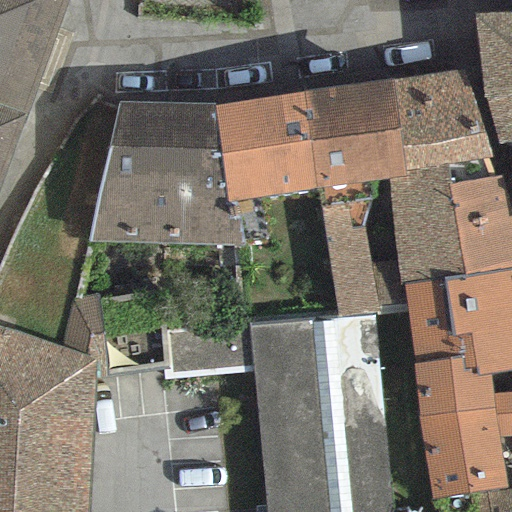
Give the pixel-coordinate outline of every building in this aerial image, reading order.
[(0,0),(0,184),(65,0),(0,0)] [(511,162),(511,13),(473,15),(481,74),(498,144),(511,143),(511,162)] [(466,69),(394,78),(403,173),(446,166),(491,158),(466,69)] [(394,78),(304,92),(313,189),(403,173),(394,78)] [(304,92),(214,104),(226,201),(236,199),(313,189),(304,92)] [(214,104),(117,103),(86,240),(240,245),(236,199),(226,201),(214,104)] [(448,185),(446,166),(403,173),(313,189),(336,318),(402,309),(399,283),(462,276),(455,227),(448,185)] [(501,178),(448,185),(455,227),(509,217),(501,178)] [(455,227),(462,276),(511,268),(511,225),(509,217),(455,227)] [(488,372),(511,369),(511,268),(462,276),(399,283),(402,309),(412,362),(473,355),(476,374),(488,372)] [(75,295),(76,326),(133,324),(132,293),(75,295)] [(391,511),(374,318),(248,326),(161,329),(163,378),(252,372),(262,511),(391,511)] [(87,511),(94,357),(0,328),(0,511),(87,511)] [(473,355),(412,362),(430,499),(506,488),(498,439),(511,436),(511,393),(492,395),(488,372),(476,374),(473,355)] [(430,499),(432,511),(511,511),(511,487),(506,488),(430,499)]
